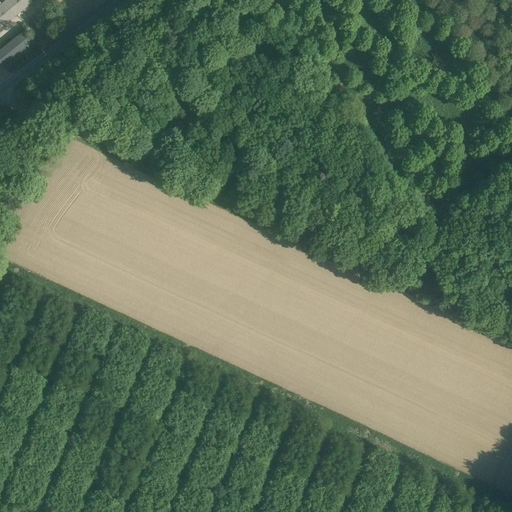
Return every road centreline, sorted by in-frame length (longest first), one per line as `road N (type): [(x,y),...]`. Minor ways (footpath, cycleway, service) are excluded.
road 1 (track): [(68,129),(511,329)]
road 2 (unclassified): [(124,0),(0,91)]
road 3 (track): [(68,129),(0,235)]
